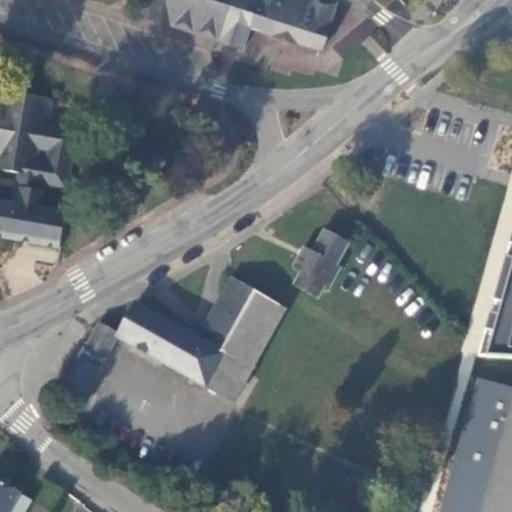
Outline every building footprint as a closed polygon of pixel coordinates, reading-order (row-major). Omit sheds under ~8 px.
[(260,4),(247,0),(155,0),(149,21),(243,53),(251,30),(260,4)] [(337,6),(318,0),(261,0),(260,4),(251,30),(321,53),(337,6)] [(0,182),(15,185),(11,214),(0,212),(0,251),(60,260),(63,236),(71,237),(73,225),(37,219),(40,197),(64,200),(71,153),(76,154),(78,143),(51,139),(55,110),(7,103),(6,108),(0,107),(0,182)] [(511,231),(476,360),(485,361),(511,362),(511,231)] [(303,258),(290,281),(297,285),(290,297),(316,312),(324,299),(328,301),(340,279),(337,277),(349,255),(323,240),(310,263),(303,258)] [(100,320),(69,373),(93,387),(114,350),(231,415),(284,319),(229,289),(203,338),(225,350),(218,363),(131,314),(121,333),(100,320)] [(481,511),(511,403),(511,389),(478,380),(440,511),(481,511)] [(511,511),(511,403),(481,511),(511,511)] [(28,511),(0,494),(0,511),(28,511)]
